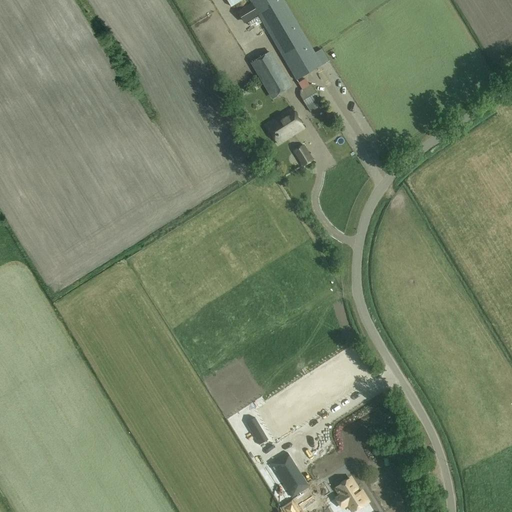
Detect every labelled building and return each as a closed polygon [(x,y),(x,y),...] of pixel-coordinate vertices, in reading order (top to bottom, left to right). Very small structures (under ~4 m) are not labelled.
[(250,0),(292,70),(298,80),(322,66),(316,56),(283,0),(250,0)] [(271,51),(251,63),(273,99),(293,88),(271,51)] [(332,80),(337,77),(331,67),(326,70),(332,80)] [(324,69),(319,71),(326,86),(331,84),(324,69)] [(298,92),(309,109),(322,101),(311,84),(310,85),(306,79),(298,83),(302,90),(298,92)] [(333,99),(343,95),(338,84),(329,87),(333,99)] [(278,144),(305,128),(292,108),(266,125),(278,144)] [(303,145),(294,151),(304,166),(313,160),(303,145)] [(246,422),(260,444),(268,439),(253,417),(246,422)] [(252,458),(256,466),(277,454),(273,446),(252,458)] [(333,472),(348,463),(342,453),(341,453),(339,451),(325,460),(333,472)] [(292,498),(310,487),(287,452),(270,464),(292,498)] [(353,509),(368,499),(361,489),(359,490),(351,476),(335,485),(340,493),(336,495),(342,505),(348,501),(353,509)]
